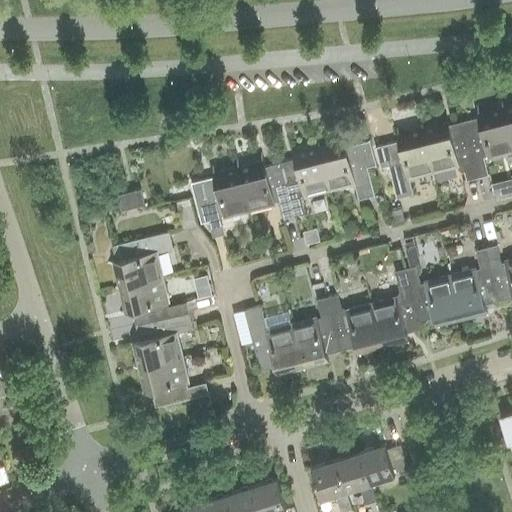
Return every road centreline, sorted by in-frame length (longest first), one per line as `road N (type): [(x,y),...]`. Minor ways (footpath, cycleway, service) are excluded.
road 1 (unclassified): [(0,29),(451,0)]
road 2 (residential): [(511,200),(224,276)]
road 3 (residential): [(267,426),(511,356)]
road 4 (residential): [(88,471),(267,426)]
road 5 (unclassified): [(88,471),(39,315)]
road 6 (residential): [(267,426),(246,405),(224,276)]
road 7 (unclassified): [(39,315),(0,199)]
